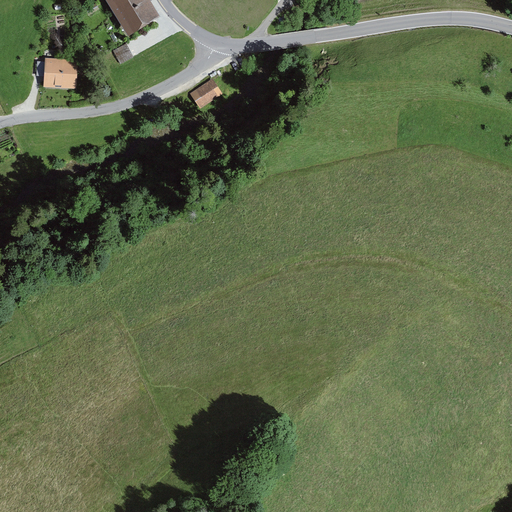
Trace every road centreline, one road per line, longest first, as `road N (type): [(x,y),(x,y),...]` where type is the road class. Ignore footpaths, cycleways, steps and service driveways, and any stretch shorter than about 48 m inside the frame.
road 1 (tertiary): [(511,27),(431,18),(269,43),(214,42)]
road 2 (residential): [(214,42),(203,63),(152,95),(0,125)]
road 3 (track): [(127,511),(190,453),(225,432),(289,414)]
